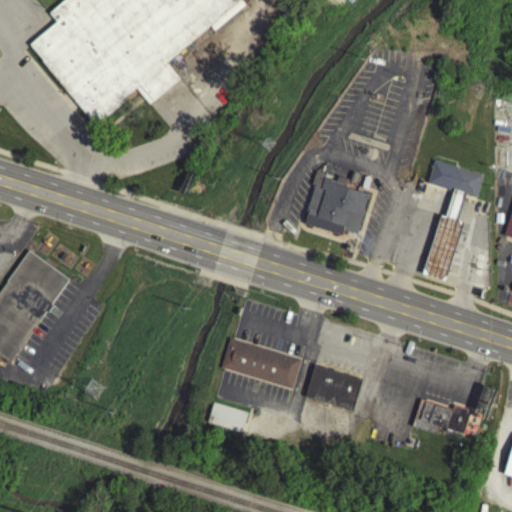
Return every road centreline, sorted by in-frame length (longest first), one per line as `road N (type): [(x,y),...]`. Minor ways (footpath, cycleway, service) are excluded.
road 1 (primary): [(254,267),(511,348)]
road 2 (primary): [(218,255),(0,177)]
